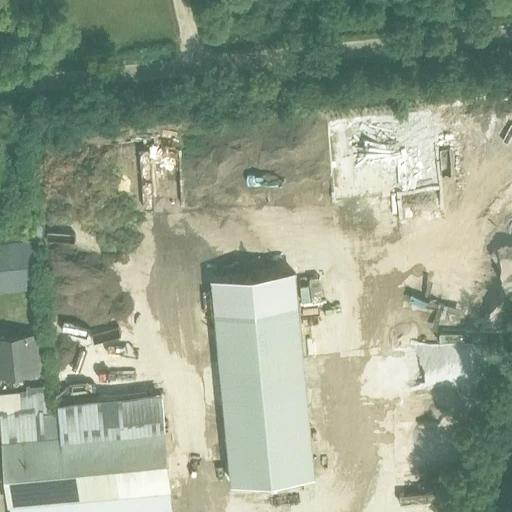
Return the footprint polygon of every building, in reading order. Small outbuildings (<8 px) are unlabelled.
[(2,293),(35,290),(33,270),(0,273),(2,293)] [(295,272),(210,281),(230,482),(314,473),(295,272)] [(96,323),(114,320),(112,305),(94,307),(96,323)] [(0,335),(0,375),(46,371),(42,331),(0,335)] [(309,386),(360,384),(357,333),(306,335),(309,386)] [(418,350),(434,350),(434,334),(419,334),(418,350)] [(60,390),(78,389),(76,353),(58,354),(60,390)] [(364,384),(347,384),(347,401),(364,400),(364,384)] [(162,426),(62,436),(59,410),(1,415),(3,441),(10,503),(170,488),(162,426)] [(384,511),(384,498),(363,499),(363,511),(384,511)]
